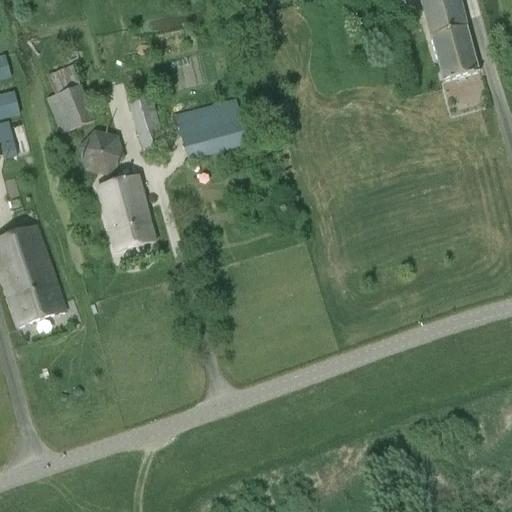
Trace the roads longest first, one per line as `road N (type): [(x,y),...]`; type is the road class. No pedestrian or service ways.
road 1 (tertiary): [(0,484),(511,309)]
road 2 (track): [(473,0),(511,134)]
